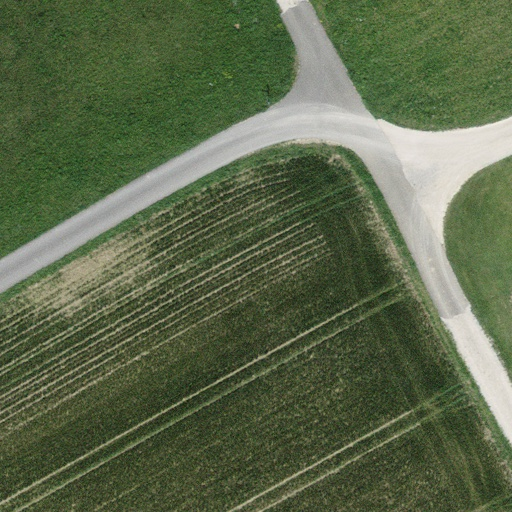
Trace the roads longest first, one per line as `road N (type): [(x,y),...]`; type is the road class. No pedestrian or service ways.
road 1 (track): [(0,272),(334,84)]
road 2 (track): [(511,416),(392,181)]
road 3 (track): [(511,134),(392,181)]
